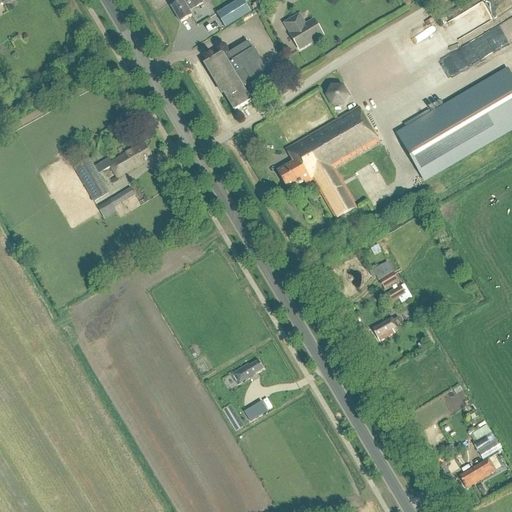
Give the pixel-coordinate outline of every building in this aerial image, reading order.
[(196,8),(203,4),(200,0),(186,0),(172,8),(181,24),(193,17),(187,8),(194,4),(196,8)] [(242,0),(241,0),(217,15),(225,29),(251,13),(242,0)] [(299,51),(301,49),(323,36),(314,21),(306,26),(300,16),(297,17),(287,23),(284,25),(290,35),(299,51)] [(235,112),(262,96),(257,89),(253,91),(248,82),(267,71),(250,44),(226,58),(224,56),(207,66),(235,112)] [(408,74),(373,93),(378,102),(369,107),(376,119),(441,83),(434,70),(412,82),(408,74)] [(511,132),(511,78),(507,71),(432,115),(429,110),(405,124),(408,129),(398,135),(426,183),(511,132)] [(343,108),(349,97),(343,87),(331,87),(326,97),(332,107),(343,108)] [(278,172),(289,191),(304,182),(306,184),(313,180),(335,220),(356,208),(334,168),(379,143),(360,108),(286,149),(294,163),(278,172)] [(75,169),(87,190),(94,203),(110,195),(99,175),(111,168),(117,179),(142,165),(141,162),(151,157),(144,143),(110,162),(109,160),(95,168),(91,160),(75,169)] [(131,189),(98,209),(105,220),(116,213),(114,209),(135,196),(131,189)] [(386,265),(371,273),(375,281),(390,273),(386,265)] [(393,274),(380,281),(385,290),(399,283),(393,274)] [(387,294),(393,304),(406,296),(401,287),(387,294)] [(380,342),(401,330),(399,328),(403,326),(398,318),(395,321),(393,318),(392,319),(391,318),(373,329),(380,342)] [(248,364),(231,375),(238,386),(264,370),(258,361),(250,366),(248,364)] [(258,405),(249,410),(255,420),(263,415),(258,405)] [(475,438),(477,441),(489,434),(490,434),(491,433),(487,426),(486,427),(473,435),(475,438)] [(473,444),(479,454),(496,443),(497,443),(491,433),(490,434),(489,434),(477,441),(473,444)] [(484,463),(489,460),(497,455),(502,453),(496,444),(496,443),(479,454),(484,463)] [(452,445),(448,448),(452,455),(456,452),(460,449),(459,447),(455,449),(452,445)] [(460,478),(461,479),(467,490),(491,475),(495,473),(496,472),(496,471),(489,460),(484,463),(460,478)]
